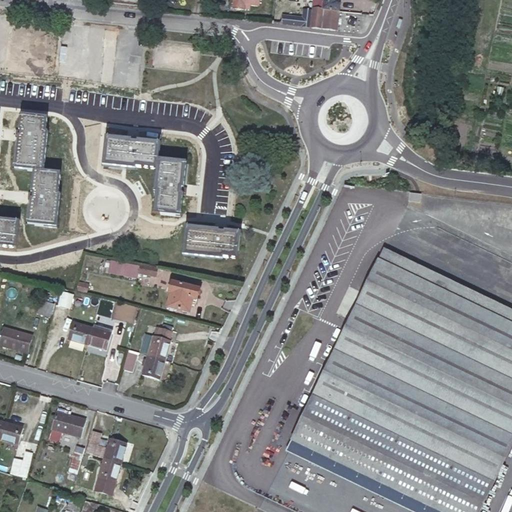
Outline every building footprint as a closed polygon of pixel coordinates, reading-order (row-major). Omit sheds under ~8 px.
[(251,6),(260,6),(261,0),(235,0),(235,10),(245,11),(245,9),(251,10),(251,6)] [(339,0),(313,0),(313,11),(305,10),(304,18),(284,15),(283,24),(316,28),(337,30),(341,0),(339,0)] [(89,25),(81,87),(110,90),(115,28),(89,25)] [(14,131),(10,169),(42,172),(46,134),(45,134),(46,119),(21,117),(19,131),(14,131)] [(106,136),(102,170),(122,172),(122,169),(135,170),(135,168),(156,171),(159,146),(137,143),(138,139),(106,136)] [(189,166),(157,162),(154,194),(156,194),(154,215),(179,218),(181,196),(185,197),(189,166)] [(59,175),(33,173),(31,194),(27,193),(24,225),(55,228),(59,197),(56,197),(59,175)] [(0,247),(15,249),(18,223),(0,221),(0,247)] [(186,225),(183,256),(224,261),(224,259),(236,260),(238,235),(224,233),(225,229),(186,225)] [(511,303),(385,244),(378,258),(511,321),(511,303)] [(511,321),(378,258),(290,443),(432,511),(480,511),(511,445),(511,321)] [(156,271),(140,267),(138,275),(153,279),(156,271)] [(79,284),(77,291),(86,294),(88,287),(79,284)] [(172,284),(168,299),(170,300),(168,309),(169,310),(168,312),(173,314),(173,311),(188,315),(190,307),(194,309),(198,291),(172,284)] [(40,290),(36,304),(52,308),(56,294),(40,290)] [(60,291),(57,305),(70,308),(73,293),(60,291)] [(116,302),(112,317),(131,322),(134,307),(116,302)] [(87,345),(92,327),(72,322),(68,339),(87,345)] [(156,328),(149,326),(142,348),(149,350),(156,328)] [(111,333),(92,327),(87,345),(106,350),(111,333)] [(4,328),(0,342),(0,345),(28,354),(33,336),(4,328)] [(148,356),(165,360),(173,333),(156,328),(149,350),(148,356)] [(131,372),(136,352),(129,350),(124,370),(131,372)] [(159,379),(165,360),(148,356),(142,374),(159,379)] [(57,412),(52,429),(62,433),(80,438),(85,420),(57,412)] [(3,422),(0,430),(0,439),(18,445),(23,427),(3,422)] [(62,433),(52,429),(49,439),(59,442),(62,433)] [(93,432),(86,453),(104,458),(121,463),(127,444),(110,439),(107,449),(96,446),(100,434),(93,432)] [(432,511),(290,443),(283,457),(397,511),(432,511)] [(79,445),(71,471),(78,472),(86,446),(79,445)] [(17,465),(15,474),(26,478),(32,458),(26,456),(23,466),(17,465)] [(121,463),(104,458),(98,477),(115,482),(121,463)] [(78,472),(71,471),(68,480),(63,479),(61,487),(72,491),(78,472)] [(83,501),(72,498),(69,507),(80,511),(83,501)] [(95,511),(98,505),(87,501),(82,511),(95,511)]
